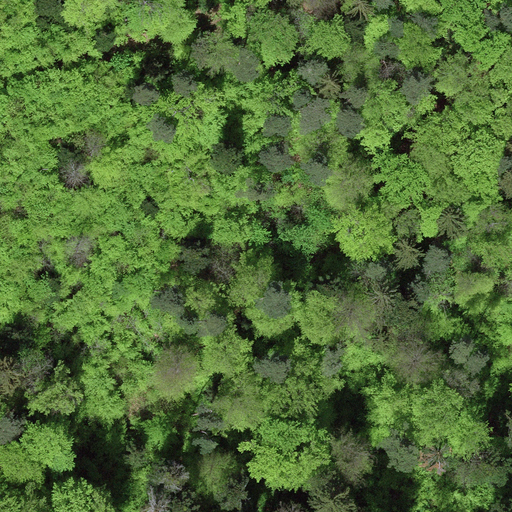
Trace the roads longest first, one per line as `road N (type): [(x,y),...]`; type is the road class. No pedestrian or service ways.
road 1 (track): [(511,37),(428,114),(368,203),(323,250),(241,303),(81,442)]
road 2 (track): [(0,82),(294,0)]
